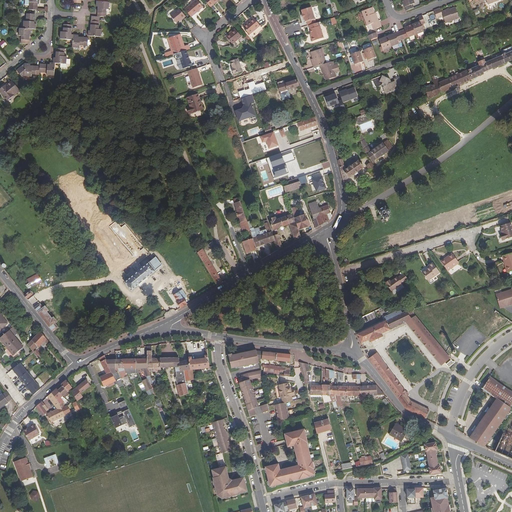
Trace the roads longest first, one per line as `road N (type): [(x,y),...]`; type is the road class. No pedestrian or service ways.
road 1 (tertiary): [(322,231),(154,328)]
road 2 (residential): [(217,336),(261,500)]
road 3 (residential): [(336,272),(478,230)]
road 4 (tertiary): [(322,231),(341,206),(309,95)]
road 5 (tertiary): [(217,336),(351,354)]
road 6 (tertiary): [(351,354),(405,412),(448,435)]
road 7 (residential): [(448,435),(472,376),(511,337)]
